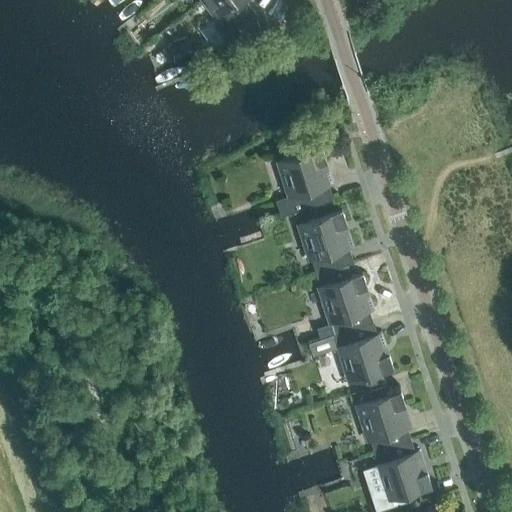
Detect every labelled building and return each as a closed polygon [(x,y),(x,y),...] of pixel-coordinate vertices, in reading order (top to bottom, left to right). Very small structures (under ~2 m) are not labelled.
[(204,0),(217,16),(211,20),(221,33),(245,23),(258,18),(259,17),(246,0),(204,0)] [(258,18),(245,23),(248,31),(261,25),(258,18)] [(334,182),(322,146),(280,160),(291,195),(276,200),(282,216),(328,201),(323,186),(334,182)] [(342,209),(300,223),(317,274),(328,270),(348,264),(343,248),(354,245),(342,209)] [(331,282),(321,285),(336,333),(367,323),(363,311),(374,308),(363,272),(352,275),(348,264),(328,270),(331,282)] [(320,338),(309,341),(314,354),(337,347),(340,346),(352,380),(394,367),(382,331),(371,334),(367,323),(336,333),(332,334),(320,338)] [(401,389),(359,403),(374,451),(405,441),(401,429),(413,425),(401,389)] [(378,462),(361,468),(375,511),(412,499),(410,492),(432,485),(420,449),(409,452),(405,441),(374,451),(378,462)]
